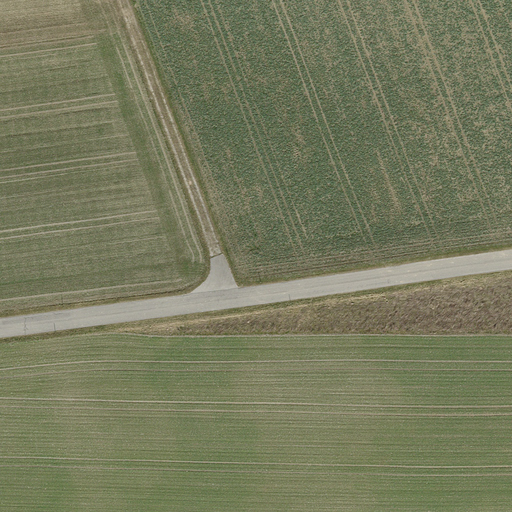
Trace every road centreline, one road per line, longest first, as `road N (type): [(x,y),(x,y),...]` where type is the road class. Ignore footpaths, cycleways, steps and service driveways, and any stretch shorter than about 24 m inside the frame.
road 1 (unclassified): [(0,331),(511,261)]
road 2 (track): [(123,0),(233,298)]
